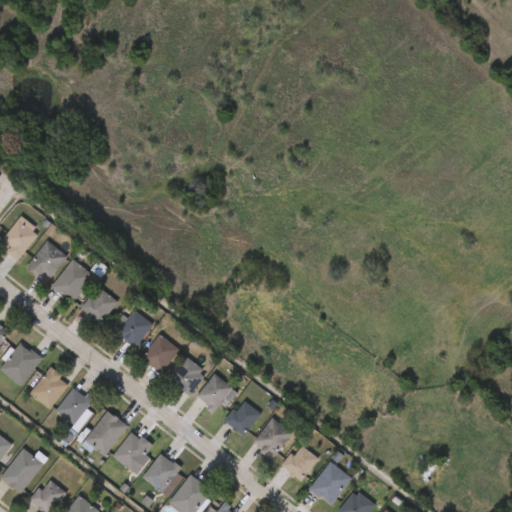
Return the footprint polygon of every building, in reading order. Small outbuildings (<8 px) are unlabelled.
[(40,235),(20,261),(8,252),(13,245),(5,239),(24,215),(38,226),(34,230),(40,235)] [(0,270),(2,272),(21,238),(0,226),(0,225),(0,270)] [(70,256),(52,280),(43,273),(40,276),(29,267),(50,241),(70,256)] [(29,293),(49,267),(29,251),(9,277),(29,293)] [(98,275),(78,301),(66,292),(65,294),(55,287),(76,258),(98,275)] [(54,313),(76,287),(55,269),(33,296),(54,313)] [(104,289),(121,301),(104,324),(83,308),(93,296),(96,299),(104,289)] [(62,318),(82,334),(100,313),(80,297),(62,318)] [(137,310),(156,324),(138,348),(125,338),(123,341),(117,336),(125,326),(120,322),(126,315),(131,318),(137,310)] [(120,357),(135,333),(115,320),(110,328),(104,324),(94,340),(120,357)] [(0,323),(6,327),(5,329),(11,333),(0,348),(0,323)] [(183,349),(165,373),(144,358),(163,334),(183,349)] [(23,342),(45,358),(24,386),(2,369),(8,361),(4,358),(13,346),(17,349),(23,342)] [(161,358),(140,344),(123,369),(144,383),(161,358)] [(0,394),(4,397),(25,369),(2,352),(0,355),(0,394)] [(207,376),(193,395),(174,380),(190,357),(206,369),(203,372),(207,376)] [(72,385),(54,409),(34,393),(54,366),(65,375),(63,378),(72,385)] [(241,393),(234,402),(229,398),(216,413),(210,408),(213,405),(200,395),(218,373),(241,393)] [(32,419),(51,394),(31,378),(11,404),(32,419)] [(87,395),(88,397),(91,393),(98,398),(90,408),(96,412),(81,432),(75,427),(77,424),(59,411),(76,387),(87,395)] [(56,397),(36,422),(61,441),(75,423),(69,418),(74,411),(56,397)] [(248,401),(265,414),(246,437),(227,420),(237,408),(240,411),(248,401)] [(131,426),(108,457),(88,442),(111,411),(131,426)] [(296,432),(275,460),(263,451),(265,448),(257,441),(276,417),(296,432)] [(73,456),(89,467),(111,435),(88,420),(64,456),(70,460),(73,456)] [(0,432),(15,444),(0,463),(0,432)] [(135,433),(143,439),(145,435),(156,444),(135,472),(115,456),(134,432),(135,433)] [(136,455),(125,446),(122,449),(113,442),(94,466),(119,485),(133,467),(129,464),(136,455)] [(305,445),(323,459),(305,482),(298,476),(297,478),(292,475),(294,473),(284,466),(294,453),(298,456),(305,445)] [(26,448),(37,456),(41,450),(51,458),(24,494),(3,479),(26,448)] [(355,478),(335,504),(325,495),(323,498),(312,489),(341,450),(347,455),(339,465),(355,478)] [(174,461),(177,463),(178,461),(185,467),(180,473),(186,477),(172,497),(146,478),(164,453),(174,461)] [(450,464),(436,482),(425,473),(438,455),(450,464)] [(204,486),(215,493),(210,498),(213,500),(203,511),(184,511),(172,502),(194,474),(206,483),(204,486)] [(53,481),(70,493),(55,511),(47,511),(32,501),(41,488),(45,491),(53,481)] [(11,511),(12,511),(42,511),(49,502),(31,490),(25,500),(20,497),(11,511)] [(363,492),(379,504),(373,511),(340,511),(355,492),(360,496),(363,492)] [(101,511),(69,511),(82,495),(102,511),(101,511)] [(234,511),(221,511),(229,502),(234,506),(232,510),(234,511)]
